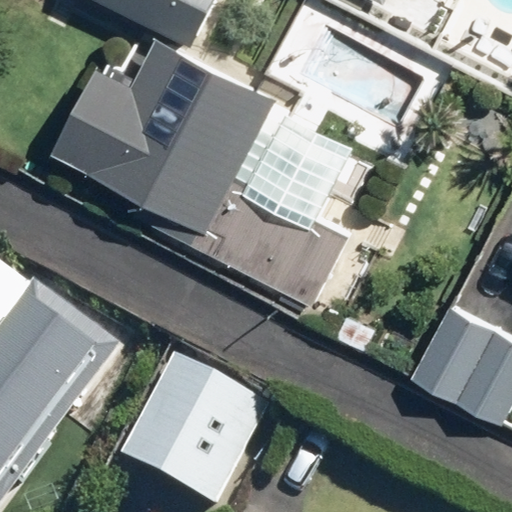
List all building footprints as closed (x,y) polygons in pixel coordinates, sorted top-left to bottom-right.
[(107,0),(191,41),(211,0),(107,0)] [(342,130),(160,36),(141,72),(106,53),(55,149),(147,197),(138,213),(315,304),(353,231),(303,205),(342,130)] [(0,505),(118,345),(0,258),(0,505)] [(511,404),(511,332),(451,301),(413,375),(504,420),(511,404)] [(387,325),(343,304),(326,338),(370,359),(387,325)] [(272,405),(178,355),(125,454),(219,504),(272,405)]
